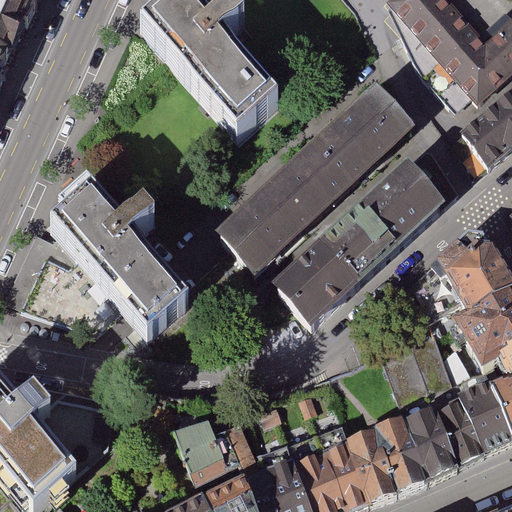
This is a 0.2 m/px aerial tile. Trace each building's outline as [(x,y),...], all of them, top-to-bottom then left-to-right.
[(0,0),(0,98),(7,83),(21,55),(47,0),(0,0)] [(461,0),(404,0),(383,25),(473,118),(511,86),(511,35),(480,65),(440,24),(461,0)] [(215,53),(236,34),(222,18),(203,35),(172,1),(152,19),(132,36),(229,144),(267,110),(215,53)] [(367,110),(211,255),(246,294),(286,258),(299,246),(370,181),(382,171),(406,150),(367,110)] [(511,110),(456,156),(486,193),(511,171),(511,110)] [(397,273),(441,232),(404,193),(271,318),(308,357),(342,325),(381,289),(397,273)] [(124,254),(145,235),(131,220),(112,237),(81,202),(41,238),(69,271),(107,313),(138,346),(176,312),(124,254)] [(467,311),(511,287),(511,273),(484,233),(469,233),(408,292),(422,332),(463,307),(467,311)] [(107,313),(69,271),(42,272),(20,330),(92,355),(107,313)] [(499,352),(511,343),(511,287),(467,311),(454,317),(480,366),(499,352)] [(410,346),(432,408),(458,475),(493,459),(511,449),(511,444),(488,383),(458,397),(434,336),(410,346)] [(511,343),(499,352),(511,375),(511,343)] [(405,420),(428,490),(445,482),(458,475),(432,408),(410,346),(382,357),(405,420)] [(511,375),(488,383),(511,444),(511,375)] [(312,399),(299,404),(305,423),(318,418),(312,399)] [(277,409),(257,417),(264,434),(284,426),(277,409)] [(28,450),(46,433),(32,418),(16,432),(0,415),(0,495),(15,511),(64,511),(75,502),(28,450)] [(372,429),(399,503),(414,496),(428,490),(405,420),(372,429)] [(209,422),(175,432),(195,489),(242,469),(227,431),(215,436),(209,422)] [(28,450),(75,502),(114,464),(117,439),(103,435),(57,423),(46,433),(28,450)] [(242,425),(227,431),(242,469),(256,462),(242,425)] [(319,437),(346,511),(370,511),(346,439),(342,428),(319,437)] [(346,439),(370,511),(371,511),(385,507),(399,503),(372,429),(346,439)] [(288,448),(308,511),(346,511),(319,437),(288,448)] [(264,469),(278,511),(308,511),(288,448),(259,457),(264,469)] [(278,511),(264,469),(245,478),(255,511),(278,511)] [(255,511),(245,478),(201,498),(206,511),(255,511)] [(0,511),(15,511),(0,495),(0,511)] [(206,511),(201,498),(166,511),(206,511)]
